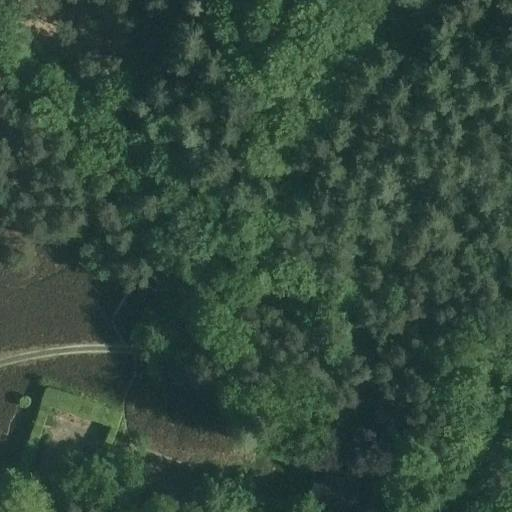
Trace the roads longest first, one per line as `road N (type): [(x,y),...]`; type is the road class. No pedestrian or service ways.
road 1 (unclassified): [(511,240),(350,232),(248,206),(144,155),(0,53)]
road 2 (track): [(0,365),(30,355),(132,351),(218,383),(269,432),(337,450)]
